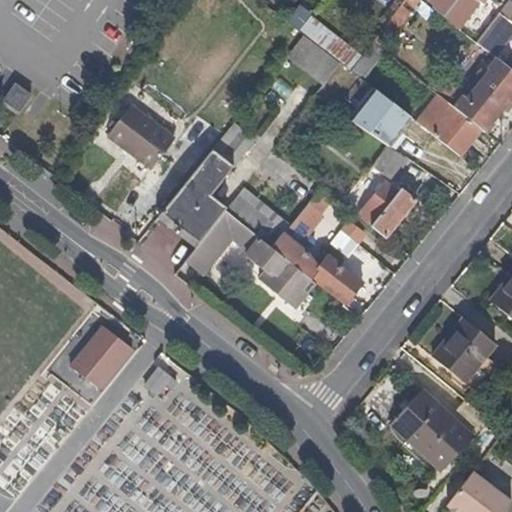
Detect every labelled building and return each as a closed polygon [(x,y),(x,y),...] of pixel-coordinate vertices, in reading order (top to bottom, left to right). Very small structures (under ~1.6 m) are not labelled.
[(382,49),(414,8),(404,0),(371,42),(382,49)] [(444,17),(456,0),(425,0),(434,7),(433,9),(440,15),(444,17)] [(493,0),(500,5),(503,0),(456,0),(444,17),(445,18),(460,30),(482,0),(493,0)] [(511,0),(510,0),(499,14),(511,23),(511,0)] [(304,25),(313,13),(302,5),(290,21),(300,29),(304,25)] [(339,31),(314,12),(313,13),(304,25),(328,45),(339,31)] [(493,56),(511,32),(511,23),(499,14),(478,41),(477,43),(481,46),(493,56)] [(352,66),(363,51),(339,31),(328,45),(352,66)] [(290,59),(309,36),(304,32),(285,55),(290,59)] [(339,60),(309,36),(290,59),(323,84),(339,63),(338,62),(338,61),(338,60),(339,60)] [(477,51),(481,46),(477,43),(473,47),(477,51)] [(486,132),(511,98),(511,70),(496,59),(487,70),(490,72),(468,100),(429,69),(421,80),(437,93),(481,128),(486,132)] [(20,114),(32,97),(16,86),(4,103),(20,114)] [(388,145),(409,115),(377,90),(355,121),(380,139),(384,142),(388,145)] [(481,128),(437,93),(416,120),(460,155),(481,128)] [(176,140),(132,107),(109,136),(154,170),(176,140)] [(166,217),(238,126),(233,122),(161,213),(166,217)] [(210,195),(243,152),(253,138),(238,126),(166,217),(183,231),(210,195)] [(393,182),(410,160),(388,145),(384,142),(368,162),(393,182)] [(402,190),(406,186),(400,181),(396,186),(400,190),(401,189),(402,190)] [(395,196),(399,192),(387,182),(383,187),(393,196),(395,196)] [(321,184),(288,226),(304,238),(337,197),(321,184)] [(380,212),(393,196),(383,187),(381,187),(368,203),(380,212)] [(385,237),(415,200),(410,196),(402,190),(401,189),(400,190),(399,192),(395,196),(393,196),(380,212),(370,224),(384,236),(385,237)] [(199,243),(225,210),(227,208),(210,195),(183,231),(199,243)] [(274,226),(236,196),(227,208),(225,210),(263,240),(274,226)] [(370,224),(380,212),(368,203),(359,215),(370,224)] [(263,240),(225,210),(199,243),(184,262),(202,277),(232,239),(249,252),(246,257),(265,273),(259,282),(294,311),(315,283),(311,279),(272,247),(263,240)] [(369,254),(384,236),(370,224),(359,215),(354,212),(350,217),(339,229),(341,230),(342,231),(361,247),(369,254)] [(272,247),(283,233),(274,226),(263,240),(272,247)] [(351,261),(361,247),(342,231),(331,246),(351,261)] [(317,260),(283,233),(272,247),(311,279),(312,278),(330,257),(324,253),(320,257),(317,260)] [(345,303),(363,283),(330,257),(312,278),(345,303)] [(511,318),(511,274),(490,302),(511,318)] [(487,355),(497,343),(465,317),(434,356),(448,367),(444,370),(479,398),(504,368),(487,355)] [(473,436),(423,389),(391,423),(409,440),(443,470),(473,436)] [(504,511),(511,503),(470,473),(459,487),(446,505),(454,511),(504,511)]
